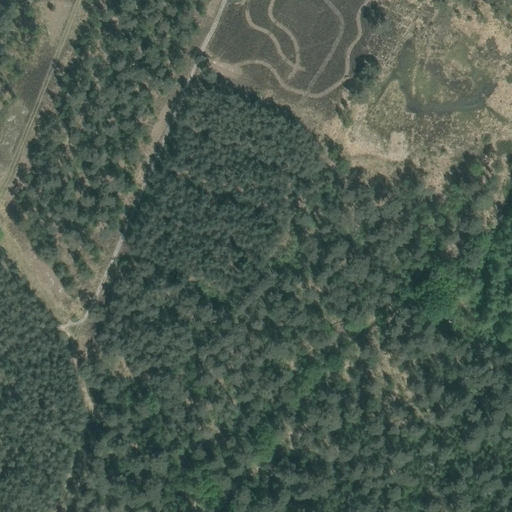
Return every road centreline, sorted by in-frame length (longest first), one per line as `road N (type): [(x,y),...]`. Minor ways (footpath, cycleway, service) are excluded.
road 1 (track): [(78,0),(0,191)]
road 2 (track): [(71,339),(0,220)]
